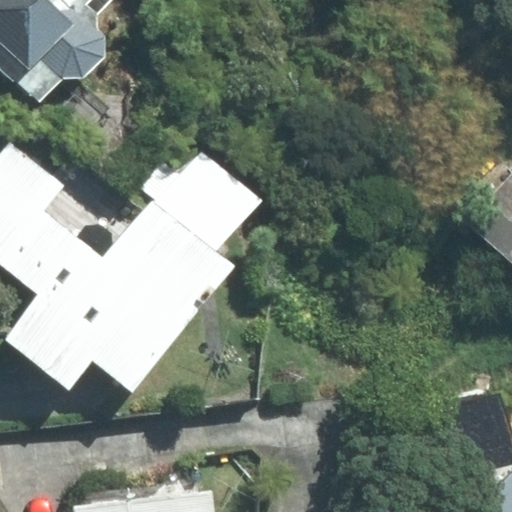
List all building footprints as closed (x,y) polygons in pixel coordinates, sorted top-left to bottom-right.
[(85,64),(89,36),(78,26),(104,0),(0,0),(0,90),(17,108),(49,77),(60,88),(85,64)] [(0,146),(0,278),(19,294),(0,317),(0,347),(51,389),(72,364),(110,396),(215,269),(204,260),(247,209),(176,151),(133,203),(68,150),(42,181),(0,146)] [(511,163),(454,227),(511,279),(511,163)] [(511,511),(511,449),(460,501),(470,511),(511,511)] [(200,511),(198,492),(59,509),(59,511),(200,511)]
